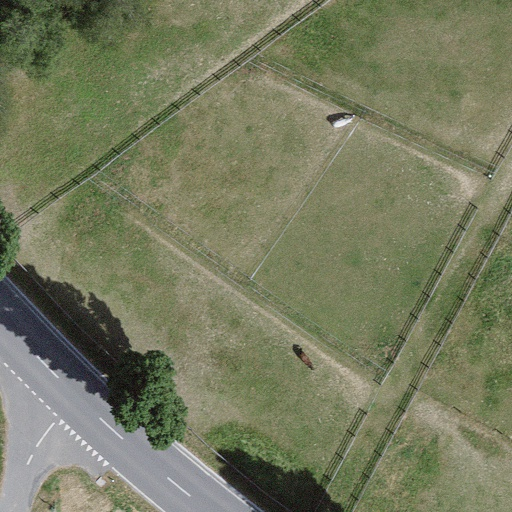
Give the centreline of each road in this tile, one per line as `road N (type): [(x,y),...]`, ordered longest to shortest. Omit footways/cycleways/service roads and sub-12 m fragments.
road 1 (tertiary): [(66,369),(233,511)]
road 2 (unclassified): [(4,511),(66,369)]
